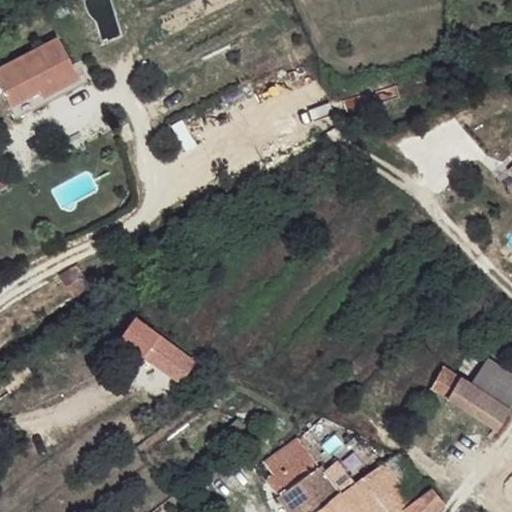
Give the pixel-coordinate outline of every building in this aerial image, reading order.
[(58,30),(9,52),(25,83),(33,79),(53,117),(91,97),(58,30)] [(75,263),(60,274),(73,296),(90,286),(75,263)] [(146,276),(133,269),(124,286),(135,293),(146,276)] [(149,319),(138,328),(153,344),(164,334),(156,323),(149,319)] [(153,344),(147,350),(166,371),(174,365),(180,372),(192,363),(164,334),(153,344)] [(511,371),(489,354),(470,382),(508,408),(511,402),(511,371)] [(442,363),(427,385),(493,429),(508,408),(470,382),(442,363)] [(299,435),(266,458),(276,471),(308,447),(299,435)] [(276,471),(266,478),(278,494),(320,465),(308,447),(276,471)] [(340,491),(311,511),(398,511),(403,509),(405,511),(430,511),(443,500),(430,488),(414,502),(403,485),(415,477),(394,451),(340,491)] [(320,465),(278,494),(292,511),(311,511),(340,491),(320,465)] [(227,475),(218,481),(226,492),(234,487),(227,475)]
